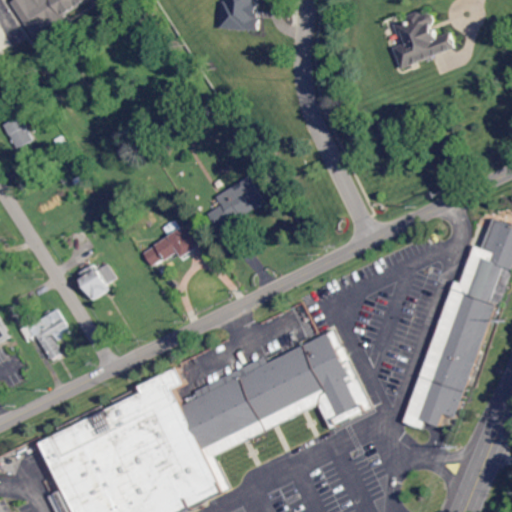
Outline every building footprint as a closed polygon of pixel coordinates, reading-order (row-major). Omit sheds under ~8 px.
[(99,0),(95,3),(93,0),(66,18),(68,20),(54,29),(52,26),(50,28),(49,26),(47,28),(48,29),(45,31),(47,34),(37,40),(13,4),(19,0),(99,0)] [(423,16),(430,13),(432,14),(434,15),(435,17),(437,21),(435,24),(434,24),(435,26),(436,29),(439,37),(452,32),(458,48),(456,49),(433,58),(404,69),(396,47),(407,43),(406,41),(403,35),(400,36),(398,31),(396,25),(403,22),(408,20),(407,16),(421,11),(423,16)] [(174,111),(163,93),(170,88),(182,106),(180,107),(177,109),(174,111)] [(40,145),(36,147),(28,151),(27,152),(26,148),(24,146),(22,147),(21,147),(20,147),(17,141),(16,139),(14,133),(12,134),(7,123),(25,114),(40,145)] [(259,210),(258,209),(245,217),(244,215),(236,220),(232,222),(231,223),(230,224),(227,226),(224,228),(222,229),(216,220),(211,213),(213,212),(214,211),(224,205),(219,197),(222,196),(224,194),(236,186),(253,175),(271,202),(259,210)] [(501,301),(500,302),(496,301),(482,340),(469,378),(468,379),(468,380),(456,412),(456,413),(445,409),(441,422),(440,422),(433,419),(426,417),(424,424),(423,425),(408,420),(406,419),(405,419),(446,306),(457,277),(462,279),(485,215),(486,212),(487,212),(489,213),(511,221),(511,271),(510,276),(501,301)] [(188,234),(199,227),(209,242),(206,244),(191,253),(183,259),(180,254),(168,262),(166,259),(165,260),(161,263),(156,266),(155,266),(146,252),(164,240),(170,236),(176,232),(182,229),(184,227),(188,234)] [(101,270),(111,263),(120,279),(111,284),(113,288),(115,292),(112,294),(110,295),(109,295),(109,296),(104,299),(101,295),(95,298),(94,296),(83,278),(86,276),(90,274),(87,269),(89,268),(97,264),(101,270)] [(73,328),(75,332),(68,336),(66,337),(60,341),(59,342),(66,353),(67,355),(63,357),(61,359),(59,360),(56,362),(39,334),(28,341),(22,330),(31,325),(32,326),(37,323),(39,321),(46,317),(51,314),(60,308),(63,312),(73,328)] [(0,343),(0,319),(8,332),(11,336),(0,343)] [(371,404),(338,420),(329,425),(317,401),(305,407),(303,408),(299,410),(298,411),(289,415),(288,416),(285,417),(283,418),(275,422),(273,423),(270,425),(268,426),(261,430),(259,431),(255,432),(254,433),(246,437),(244,438),(241,440),(240,440),(232,444),(230,446),(227,447),(225,448),(213,454),(228,484),(173,511),(76,511),(40,441),(39,439),(57,430),(55,425),(100,402),(102,408),(112,403),(109,398),(160,372),(176,364),(176,365),(176,366),(183,380),(172,386),(180,402),(201,392),(198,386),(235,367),(238,373),(265,360),(263,356),(293,341),(295,346),(332,327),(371,404)]
